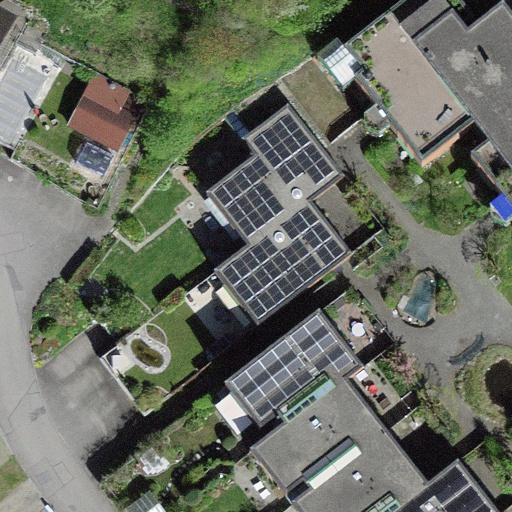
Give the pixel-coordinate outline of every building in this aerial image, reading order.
[(472,126),(488,146),(511,126),(511,20),(501,8),(476,29),(450,0),(407,0),(340,54),(427,161),(472,126)] [(0,43),(12,19),(0,13),(0,43)] [(127,150),(148,92),(91,70),(69,128),(127,150)] [(214,189),(252,243),(314,200),(344,178),(292,106),(251,135),(264,153),(214,189)] [(511,126),(488,146),(475,156),(511,201),(511,126)] [(356,258),(314,200),(252,243),(221,265),(263,324),(356,258)] [(233,386),(275,441),(347,386),(366,372),(323,317),(233,386)] [(258,454),(296,502),(385,435),(347,386),(275,441),(258,454)] [(303,511),(389,511),(423,486),(385,435),(296,502),(303,511)] [(389,511),(495,511),(456,461),(423,486),(389,511)]
